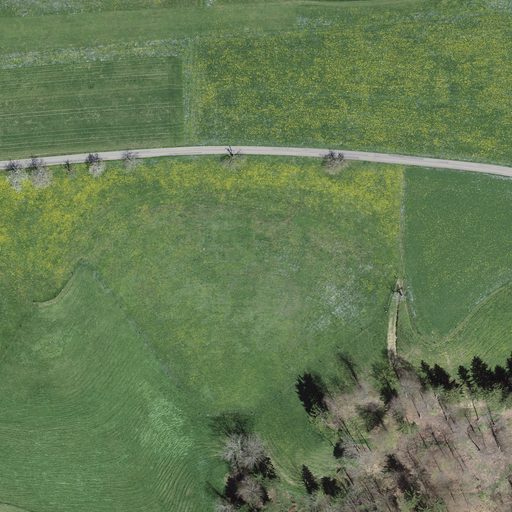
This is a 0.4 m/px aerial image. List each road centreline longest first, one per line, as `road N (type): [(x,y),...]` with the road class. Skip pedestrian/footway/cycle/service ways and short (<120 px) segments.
road 1 (unclassified): [(0,165),(212,149),(511,172)]
road 2 (track): [(342,440),(461,439),(491,408),(449,408),(397,380),(391,337),(401,274)]
